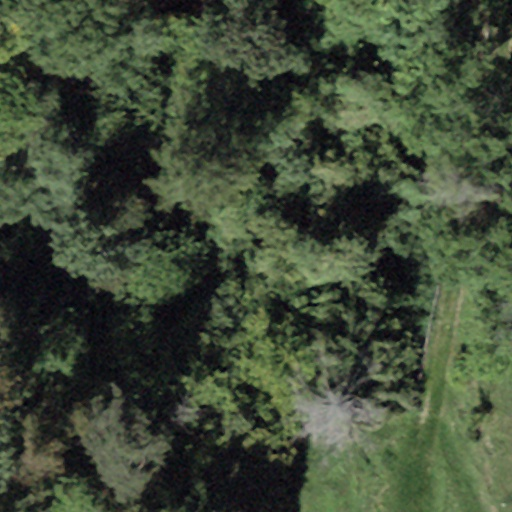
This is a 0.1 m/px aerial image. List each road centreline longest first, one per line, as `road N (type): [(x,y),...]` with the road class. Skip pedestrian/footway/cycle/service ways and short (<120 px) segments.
road 1 (track): [(508,0),(461,280)]
road 2 (track): [(412,511),(461,280)]
